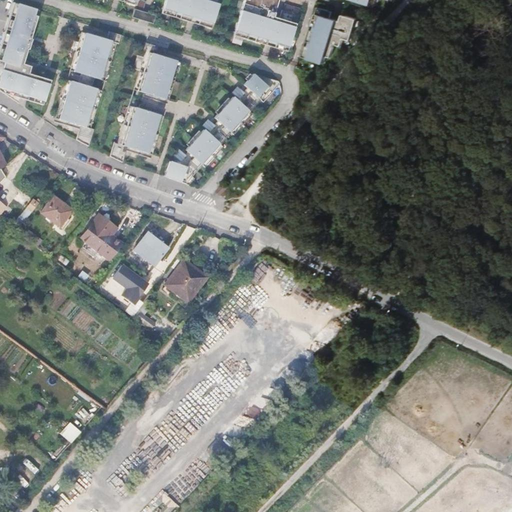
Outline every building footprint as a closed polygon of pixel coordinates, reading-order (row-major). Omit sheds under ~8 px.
[(146,1),(142,0),(137,0),(136,5),(134,9),(143,11),(146,1)] [(165,0),(161,13),(188,21),(188,19),(192,20),(195,21),(194,23),(211,28),(219,0),(165,0)] [(271,47),(287,52),(298,15),(282,10),(279,19),(273,17),(278,0),(244,0),(233,35),(264,45),(264,42),(268,43),(271,44),(271,47)] [(0,90),(2,92),(19,103),(20,98),(27,100),(43,105),(49,84),(50,80),(35,75),(28,73),(30,66),(22,64),(27,49),(28,50),(31,39),(30,39),(39,10),(13,2),(0,44),(0,90)] [(310,34),(303,56),(324,63),(327,56),(331,57),(334,47),(333,47),(334,44),(342,46),(344,38),(351,40),(357,19),(342,15),(341,21),(330,18),(332,12),(318,7),(311,28),(314,29),(312,34),(310,34)] [(134,9),(131,17),(140,20),(143,11),(134,9)] [(146,12),(143,11),(140,20),(144,21),(147,22),(149,17),(150,14),(146,12)] [(118,44),(121,35),(109,31),(107,36),(106,39),(92,35),(85,33),(73,71),(81,73),(94,78),(101,80),(113,42),(116,43),(118,44)] [(69,70),(73,71),(85,33),(81,32),(69,70)] [(116,43),(113,42),(101,80),(105,81),(116,43)] [(158,46),(145,42),(143,51),(145,52),(148,53),(137,91),(143,92),(158,97),(165,99),(176,61),(155,54),(158,46)] [(137,91),(148,53),(145,52),(133,90),(137,91)] [(180,62),(176,61),(165,99),(168,100),(180,62)] [(81,73),(78,83),(91,87),(94,78),(81,73)] [(262,102),(279,84),(278,81),(253,74),(252,75),(243,85),(247,88),(252,92),(241,104),(236,100),(232,97),(214,118),(217,121),(222,125),(212,137),(207,132),(203,129),(185,150),(187,151),(194,157),(185,167),(176,163),(169,161),(164,176),(164,177),(188,185),(194,179),(192,176),(202,165),(204,167),(223,147),(220,145),(231,133),(233,135),(252,114),(249,112),(260,100),(262,102)] [(55,118),(59,119),(70,81),(66,80),(55,118)] [(81,142),(88,146),(94,129),(90,128),(87,128),(98,89),(91,87),(78,83),(70,81),(59,119),(66,121),(80,126),(79,129),(76,140),(81,142)] [(237,86),(231,93),(237,98),(236,100),(241,104),(252,92),(247,88),(243,92),(237,86)] [(102,90),(98,89),(87,128),(90,128),(102,90)] [(158,97),(143,92),(142,97),(156,101),(158,97)] [(139,104),(138,108),(153,113),(154,109),(139,104)] [(120,145),(132,107),(128,105),(117,143),(120,145)] [(109,156),(122,162),(126,151),(127,147),(142,151),(148,153),(160,115),(153,113),(138,108),(132,107),(120,145),(117,143),(113,143),(109,156)] [(163,116),(160,115),(148,153),(152,155),(163,116)] [(207,119),(202,126),(208,131),(207,132),(212,137),(222,125),(217,121),(214,125),(207,119)] [(66,121),(64,125),(79,129),(80,126),(66,121)] [(142,151),(127,147),(126,151),(140,155),(142,151)] [(178,149),(173,155),(179,161),(176,163),(185,167),(194,157),(187,151),(184,154),(178,149)] [(224,183),(217,192),(221,195),(229,187),(224,183)] [(73,209),(54,196),(41,213),(63,229),(70,220),(67,218),(73,209)] [(98,216),(93,212),(77,232),(82,236),(98,216)] [(98,216),(82,236),(81,238),(109,260),(122,242),(112,235),(118,228),(99,214),(98,216)] [(43,240),(23,224),(17,232),(38,248),(43,240)] [(168,248),(147,232),(134,250),(155,265),(168,248)] [(66,258),(61,254),(57,259),(62,263),(66,258)] [(207,277),(184,260),(166,284),(189,301),(207,277)] [(147,285),(121,266),(113,277),(128,288),(122,296),(133,304),(147,285)] [(156,323),(141,312),(137,318),(152,329),(156,323)] [(82,420),(88,416),(83,408),(77,413),(82,420)] [(80,432),(70,423),(61,434),(71,442),(80,432)] [(230,448),(219,437),(205,452),(211,457),(205,463),(210,467),(220,457),(221,458),(230,448)]
